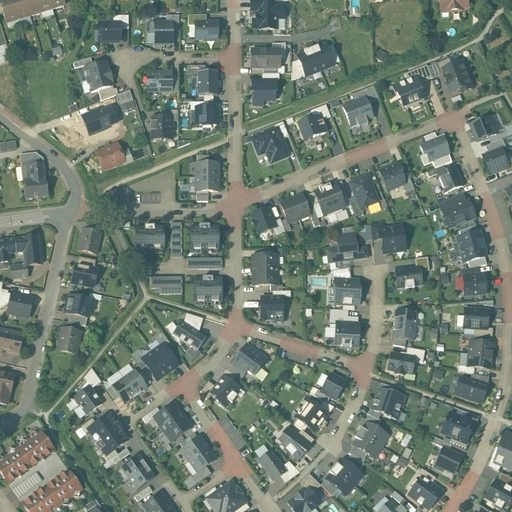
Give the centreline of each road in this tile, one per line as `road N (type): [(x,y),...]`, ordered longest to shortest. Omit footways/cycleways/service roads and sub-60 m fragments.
road 1 (residential): [(449,511),(495,418),(510,323),(504,253),(451,119),(235,206)]
road 2 (residential): [(70,211),(26,401),(0,426)]
road 3 (residential): [(235,206),(70,211)]
road 4 (residential): [(365,373),(236,325)]
road 5 (residential): [(0,116),(69,175),(70,211)]
road 6 (residential): [(233,0),(233,121)]
